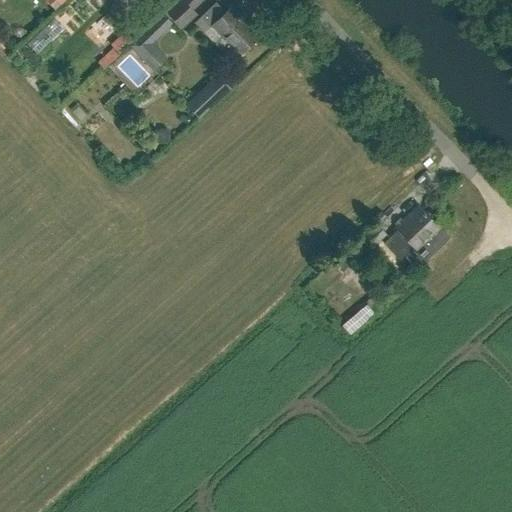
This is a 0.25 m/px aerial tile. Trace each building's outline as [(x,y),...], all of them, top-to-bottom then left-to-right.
[(193,9),(203,0),(179,0),(167,11),(182,28),(198,13),(193,9)] [(258,34),(233,7),(225,15),(216,5),(204,16),(239,52),(258,34)] [(128,45),(138,55),(152,43),(167,28),(157,18),(128,45)] [(419,206),(396,228),(425,260),(449,238),(419,206)] [(378,224),(346,254),(357,267),(382,245),(379,241),(387,234),(378,224)]
